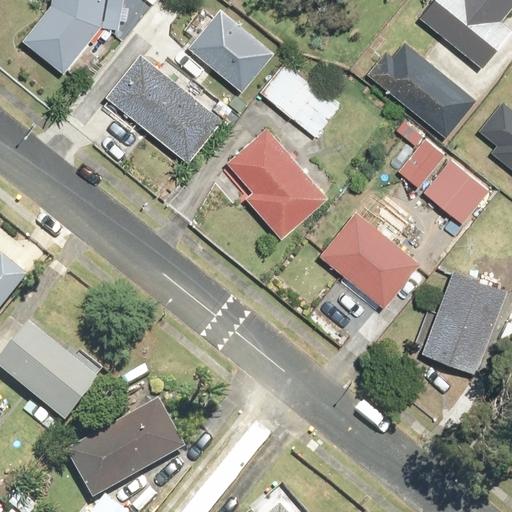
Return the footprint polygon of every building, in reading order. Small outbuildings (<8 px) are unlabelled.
[(67,71),(104,24),(122,27),(125,0),(54,0),(54,4),(26,38),(67,71)] [(511,0),(432,0),(420,15),(484,67),(511,32),(511,22),(504,17),(511,6),(511,0)] [(223,6),(190,45),(242,89),(275,50),(223,6)] [(392,46),(372,71),(445,129),(473,94),(408,43),(401,53),(392,46)] [(145,51),(109,94),(190,162),(226,118),(145,51)] [(340,108),(283,62),(259,91),(315,138),(340,108)] [(500,144),(494,151),(511,165),(511,106),(505,100),(481,128),(500,144)] [(330,195),(268,125),(222,166),(284,236),(330,195)] [(419,185),(445,155),(425,139),(400,169),(419,185)] [(489,189),(451,158),(423,193),(461,224),(489,189)] [(358,209),(322,253),(387,305),(423,261),(358,209)] [(510,286),(454,267),(424,351),(481,371),(510,286)] [(26,323),(0,357),(0,368),(68,420),(100,379),(26,323)] [(159,396),(65,449),(92,497),(186,444),(159,396)] [(126,511),(102,493),(87,511),(126,511)] [(290,511),(280,499),(264,511),(290,511)]
